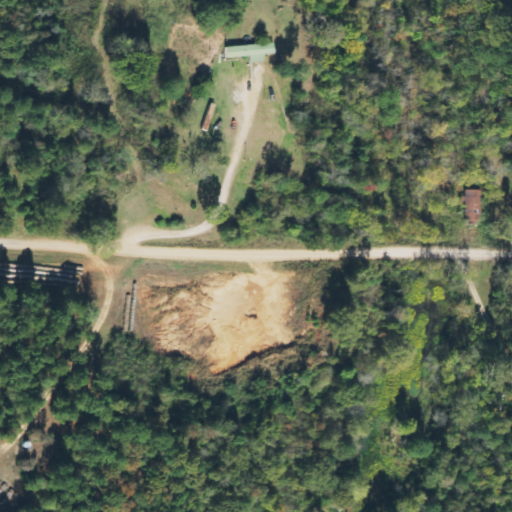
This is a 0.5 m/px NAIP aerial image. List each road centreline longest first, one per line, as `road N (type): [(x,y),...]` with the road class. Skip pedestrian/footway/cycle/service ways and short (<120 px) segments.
road 1 (residential): [(0,245),(277,258),(511,253)]
road 2 (residential): [(436,252),(511,348)]
